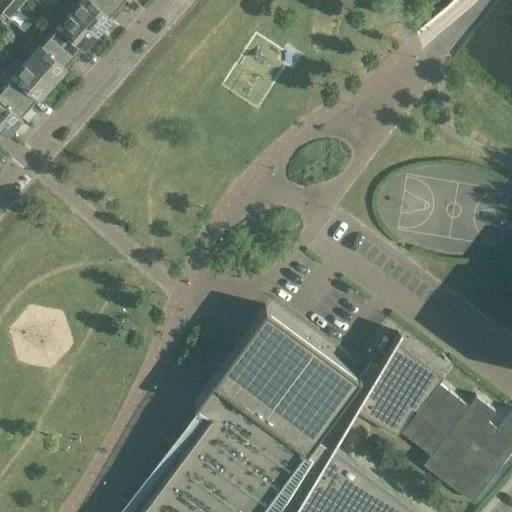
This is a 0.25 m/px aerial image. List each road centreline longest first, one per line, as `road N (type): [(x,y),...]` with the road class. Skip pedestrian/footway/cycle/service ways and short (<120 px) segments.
road 1 (residential): [(164,0),(0,183)]
road 2 (unclassified): [(511,385),(317,235)]
